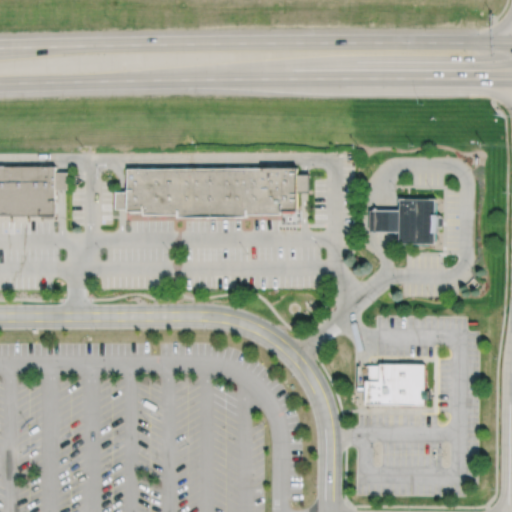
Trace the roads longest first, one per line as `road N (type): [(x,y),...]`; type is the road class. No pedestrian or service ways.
road 1 (primary): [(511,43),(0,47)]
road 2 (primary): [(0,83),(511,79)]
road 3 (residential): [(299,364),(261,331),(217,316),(0,316)]
road 4 (residential): [(299,364),(325,414),(329,511)]
